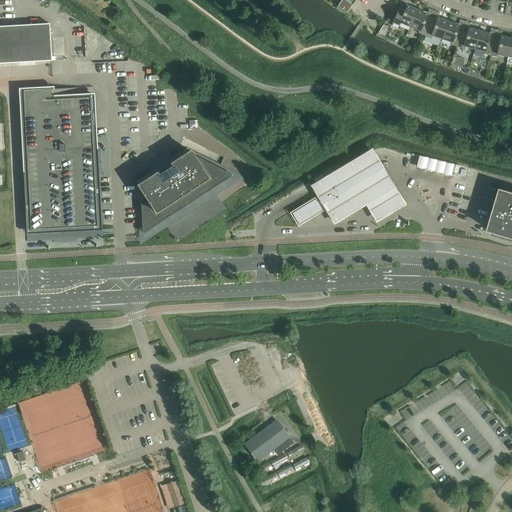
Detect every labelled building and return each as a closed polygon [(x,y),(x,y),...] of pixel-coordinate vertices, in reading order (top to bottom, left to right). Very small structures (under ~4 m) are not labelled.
[(341,0),(338,6),(347,13),(356,0),(341,0)] [(396,7),(387,21),(393,23),(399,26),(400,23),(409,27),(417,10),(407,6),(406,6),(404,11),(399,8),(396,7)] [(417,10),(409,27),(419,31),(418,34),(424,37),(430,21),(425,19),(427,15),(417,10)] [(430,21),(424,37),(431,39),(432,36),(442,40),(448,22),(437,18),(435,23),(430,21)] [(448,22),(442,40),(451,43),(450,45),(457,48),(462,32),(457,31),(458,26),(448,22)] [(0,63),(51,61),(50,25),(0,27),(0,63)] [(462,32),(457,48),(464,49),(464,47),(474,50),(479,32),(468,29),(467,34),(462,32)] [(479,32),(474,50),(484,52),(484,55),(490,57),(494,41),(489,40),(490,35),(479,32)] [(494,41),(490,57),(497,58),(497,55),(508,57),(511,39),(500,37),(499,42),(494,41)] [(52,89),(20,91),(25,173),(26,173),(26,180),(25,180),(27,233),(60,231),(60,230),(67,230),(67,231),(100,229),(97,177),(96,177),(95,169),(97,169),(97,167),(95,167),(95,159),(96,159),(96,157),(95,157),(94,150),(95,149),(92,96),(52,98),(52,89)] [(162,171),(163,172),(158,175),(157,174),(157,173),(154,175),(149,179),(148,178),(145,180),(146,181),(140,184),(137,185),(139,188),(143,193),(142,194),(143,195),(141,195),(143,233),(180,209),(179,208),(185,204),(186,205),(188,203),(187,202),(194,198),(194,200),(231,176),(197,158),(196,160),(196,159),(195,160),(191,154),(192,154),(190,151),(187,153),(188,153),(182,157),(182,156),(179,158),(179,159),(174,162),(173,162),(170,164),(171,165),(172,164),(172,166),(167,169),(167,168),(166,168),(165,168),(164,168),(163,169),(162,170),(162,171)] [(339,183),(355,210),(334,222),(336,225),(366,207),(372,215),(376,222),(404,206),(400,198),(372,151),(347,166),(352,175),(339,183)] [(347,166),(313,187),(316,192),(319,197),(326,208),(334,222),(355,210),(339,183),(352,175),(350,170),(347,166)] [(511,192),(500,189),(487,233),(511,239),(511,192)] [(319,197),(291,214),(298,225),(326,208),(319,197)] [(258,462),(289,438),(276,421),(245,444),(258,462)] [(293,444),(289,439),(274,451),(277,456),(293,444)] [(301,446),(287,454),(289,458),(303,451),(301,446)] [(16,454),(19,462),(25,460),(22,452),(16,454)] [(285,455),(271,462),(273,467),(287,459),(285,455)] [(307,458),(293,466),(295,470),(309,463),(307,458)] [(271,467),(269,462),(255,470),(257,474),(271,467)] [(290,465),(276,472),(279,477),(293,469),(290,465)] [(277,477),(275,473),(261,480),(263,485),(277,477)] [(176,482),(167,485),(174,507),(183,503),(176,482)]
